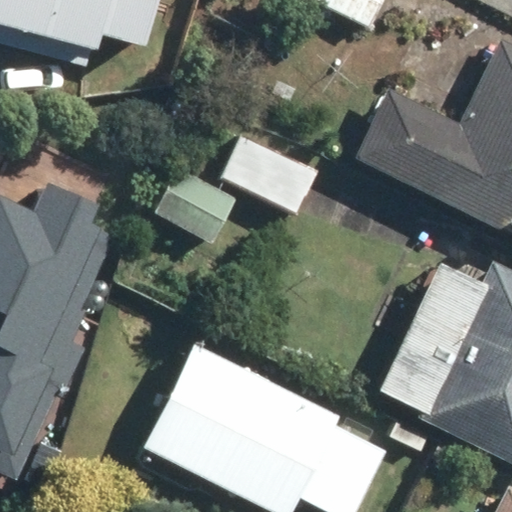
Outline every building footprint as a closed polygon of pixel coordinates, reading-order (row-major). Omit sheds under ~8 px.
[(0,0),(0,28),(86,51),(90,37),(133,48),(145,0),(0,0)] [(378,0),(307,0),(364,28),(378,0)] [(453,124),(381,90),(346,163),(511,239),(511,47),(493,39),(453,124)] [(311,171),(235,136),(214,180),(290,215),(311,171)] [(230,200),(169,169),(146,215),(206,246),(230,200)] [(0,471),(13,478),(77,346),(65,341),(122,222),(48,186),(35,211),(4,196),(0,204),(0,471)] [(511,277),(483,263),(474,282),(430,261),(368,390),(412,411),(409,418),(511,468),(511,277)] [(326,425),(330,416),(183,344),(132,446),(267,511),(280,511),(289,495),(322,511),(350,511),(380,451),(326,425)] [(511,511),(511,493),(499,487),(486,511),(511,511)]
